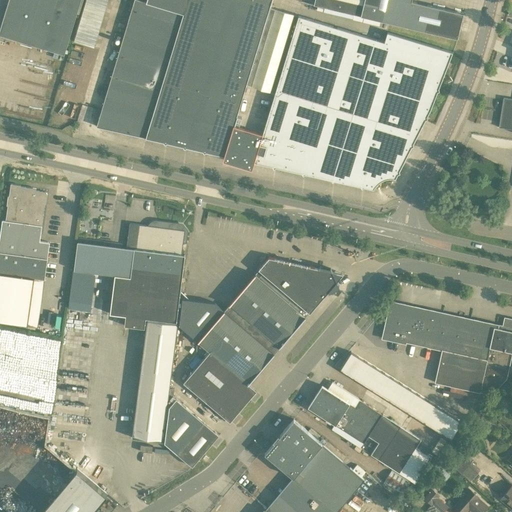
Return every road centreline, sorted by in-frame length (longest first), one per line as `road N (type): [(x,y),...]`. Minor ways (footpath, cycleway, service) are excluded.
road 1 (unclassified): [(511,288),(416,265),(388,270),(218,469),(153,511)]
road 2 (primary): [(213,184),(0,136)]
road 3 (tertiary): [(411,201),(469,75),(491,0)]
road 4 (primary): [(0,152),(209,199)]
road 5 (primary): [(209,199),(394,240)]
road 6 (primary): [(397,226),(213,184)]
road 7 (unknown): [(215,235),(361,257)]
